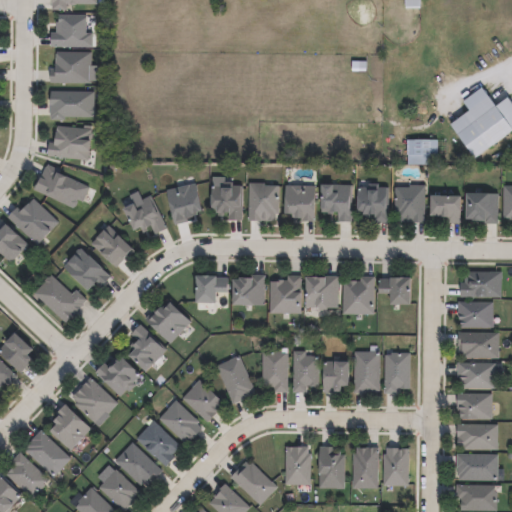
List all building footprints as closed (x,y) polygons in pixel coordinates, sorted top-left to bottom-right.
[(74,5),(73,6),(69,6),(68,5),(65,5),(65,11),(51,11),(51,5),(50,5),(50,0),(96,0),(96,5),(74,5)] [(84,17),(84,35),(91,35),(91,48),(49,47),(49,34),(55,34),(55,24),(57,24),(57,16),(84,17)] [(90,85),(49,84),(49,70),(55,70),(55,53),(90,54),(90,85)] [(485,90),(500,107),(511,100),(511,101),(511,136),(479,160),(455,125),(473,112),(468,102),(485,90)] [(64,118),(64,121),(49,121),(49,118),(49,93),(93,93),(93,109),(95,111),(95,114),(93,116),(93,118),(64,118)] [(91,131),(88,162),(46,157),(47,144),(53,145),(55,127),(91,131)] [(437,142),(437,166),(407,166),(407,154),(406,154),(406,142),(437,142)] [(88,189),(81,203),(76,200),(75,202),(77,203),(74,210),(34,191),(46,166),(58,172),(58,174),(88,189)] [(241,188),(240,222),(227,222),(228,215),(214,215),(214,209),(208,209),(209,187),(222,188),(222,184),(231,184),(231,188),(241,188)] [(186,223),(175,226),(166,193),(194,185),(201,213),(195,214),(196,217),(185,220),(186,223)] [(264,185),(264,187),(277,187),(277,216),(274,216),(274,223),(266,223),(266,221),(261,221),(261,222),(248,222),(248,185),(264,185)] [(351,187),(350,223),(337,223),(337,214),(318,214),(319,186),(351,187)] [(377,186),(377,190),(387,190),(387,224),(374,224),(374,216),(361,216),(361,214),(355,214),(355,189),(371,189),(371,186),(377,186)] [(425,187),(424,224),(397,223),(397,217),(394,217),(394,189),(409,189),(409,186),(425,187)] [(314,188),(313,223),(301,223),(301,221),(292,220),(292,216),(284,216),(284,187),(314,188)] [(511,187),(511,222),(509,222),(509,220),(502,220),(503,187),(511,187)] [(497,196),(497,226),(484,226),(484,223),(471,223),(471,221),(464,221),(464,196),(497,196)] [(150,197),(166,230),(153,236),(150,228),(145,230),(146,232),(142,234),(139,228),(130,232),(120,211),(150,197)] [(459,198),(459,225),(446,225),(446,218),(429,218),(429,198),(459,198)] [(30,199),(58,224),(49,233),(48,232),(36,246),(6,219),(16,209),(19,211),(30,199)] [(0,228),(2,226),(14,238),(16,236),(27,246),(10,264),(0,254),(0,228)] [(134,253),(125,262),(123,260),(114,269),(90,246),(107,228),(134,253)] [(109,279),(100,288),(94,283),(85,293),(62,270),(80,251),(109,279)] [(501,297),(460,297),(460,283),(465,283),(465,271),(501,272),(501,297)] [(227,277),(226,290),(213,290),(213,302),(192,301),(193,275),(213,275),(213,277),(227,277)] [(264,275),(263,305),(230,304),(231,278),(236,278),(237,276),(251,277),(251,275),(264,275)] [(301,276),(300,313),(269,313),(270,281),(277,281),(277,279),(282,279),(282,280),(287,280),(287,275),(301,276)] [(337,276),(337,308),(305,308),(305,302),(304,302),(304,276),(337,276)] [(374,277),(373,314),(342,313),(343,282),(349,282),(349,280),(360,280),(360,276),(374,277)] [(409,276),(409,303),(388,303),(389,292),(378,292),(379,278),(388,278),(388,276),(409,276)] [(50,277),(71,297),(75,292),(86,301),(64,325),(33,296),(43,284),(43,282),(46,279),(49,279),(50,277)] [(168,301),(190,322),(169,344),(148,324),(150,322),(147,319),(153,313),(152,312),(159,305),(162,307),(168,301)] [(493,302),(493,328),(460,327),(460,319),(457,318),(458,302),(493,302)] [(166,349),(154,363),(152,361),(143,371),(126,355),(133,347),(131,345),(138,337),(131,331),(139,324),(166,349)] [(27,365),(20,373),(0,355),(0,347),(3,344),(2,343),(12,332),(29,348),(24,354),(28,358),(24,362),(27,365)] [(499,333),(499,358),(464,358),(464,355),(457,355),(458,332),(499,333)] [(288,354),(287,393),(274,392),(274,387),(261,387),(262,351),(281,351),(281,354),(288,354)] [(305,351),(305,356),(318,356),(318,387),(306,387),(306,393),(293,393),(293,351),(305,351)] [(375,393),(353,393),(354,352),(379,352),(379,391),(375,391),(375,393)] [(397,393),(384,393),(384,355),(390,355),(390,352),(410,353),(409,389),(397,389),(397,393)] [(251,395),(233,404),(215,366),(238,355),(254,392),(251,393),(251,395)] [(120,357),(139,375),(132,382),(135,385),(128,392),(125,389),(119,397),(94,374),(104,363),(106,365),(113,358),(116,361),(120,357)] [(0,360),(16,376),(7,386),(3,383),(0,386),(0,360)] [(336,393),(323,393),(324,361),(332,361),(347,361),(347,386),(339,386),(339,391),(336,391),(336,393)] [(495,363),(495,389),(461,389),(461,377),(457,377),(457,363),(495,363)] [(117,403),(106,415),(104,413),(94,423),(74,404),(76,402),(71,397),(90,377),(117,403)] [(215,413),(206,422),(182,399),(199,380),(222,402),(213,412),(215,413)] [(492,394),(492,419),(459,419),(459,405),(456,405),(456,394),(492,394)] [(170,399),(173,403),(176,400),(198,422),(196,424),(200,429),(185,445),(158,419),(170,407),(166,403),(170,399)] [(90,429),(69,451),(47,431),(54,423),(51,420),(57,413),(56,412),(63,405),(90,429)] [(174,457),(165,467),(136,439),(153,421),(179,446),(171,454),(174,457)] [(498,425),(498,450),(462,450),(462,446),(458,446),(458,425),(498,425)] [(70,459),(53,478),(24,451),(27,447),(26,447),(31,441),(31,440),(40,430),(70,459)] [(161,471),(146,487),(142,483),(140,486),(114,462),(132,443),(161,471)] [(311,454),(310,486),(285,485),(286,447),(307,447),(307,454),(311,454)] [(333,447),(333,455),(336,455),(336,452),(340,452),(340,455),(344,455),(344,489),(319,489),(319,447),(333,447)] [(378,447),(377,489),(352,489),(353,453),(356,453),(356,448),(365,448),(365,447),(378,447)] [(408,449),(407,487),(383,486),(383,454),(386,454),(386,448),(397,449),(401,450),(401,448),(408,449)] [(44,485),(31,499),(5,475),(13,466),(9,462),(19,453),(46,479),(42,483),(44,485)] [(498,455),(497,481),(459,481),(459,476),(456,476),(457,455),(498,455)] [(245,462),(249,466),(251,463),(277,487),(260,506),(230,478),(245,462)] [(131,503),(123,511),(98,487),(115,469),(139,492),(133,497),(134,498),(131,502),(131,503)] [(0,511),(0,477),(20,497),(12,505),(11,504),(3,511),(0,511)] [(250,508),(246,511),(217,511),(209,504),(215,498),(213,496),(225,484),(250,508)] [(497,492),(496,511),(461,511),(461,499),(456,499),(456,485),(494,486),(494,492),(497,492)] [(78,511),(74,508),(79,503),(77,501),(89,488),(114,511),(78,511)]
